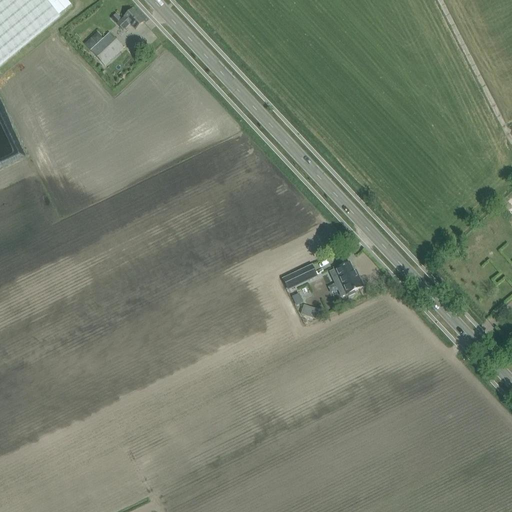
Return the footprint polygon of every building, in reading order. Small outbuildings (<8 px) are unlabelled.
[(0,0),(0,64),(71,6),(66,0),(0,0)] [(123,31),(130,24),(136,30),(144,22),(132,10),(121,20),(116,14),(112,18),(123,31)] [(91,52),(104,66),(124,48),(110,34),(91,52)] [(354,273),(350,264),(341,268),(340,266),(334,268),(335,271),(330,273),(341,297),(346,294),(346,295),(348,294),(349,297),(355,294),(354,291),(363,287),(359,278),(357,279),(357,278),(356,277),(356,278),(354,274),(355,274),(354,273)] [(312,266),(283,280),(288,290),(317,276),(312,266)] [(296,306),(302,303),(299,295),(293,298),(296,306)] [(303,306),(300,314),(315,319),(317,312),(316,310),(303,306)]
